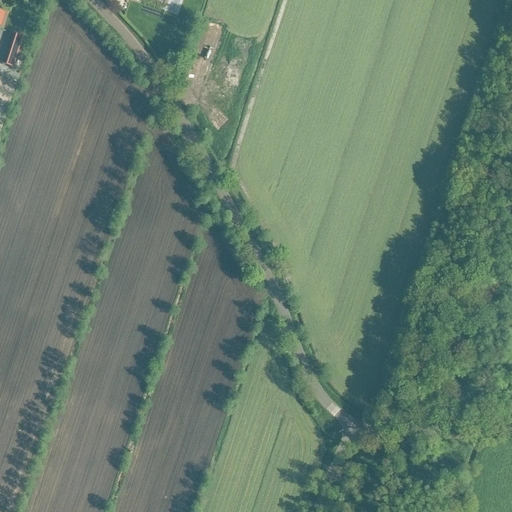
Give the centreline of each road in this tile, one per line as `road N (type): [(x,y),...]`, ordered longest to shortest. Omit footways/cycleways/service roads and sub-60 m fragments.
road 1 (tertiary): [(355,428),(327,404),(169,99),(90,0)]
road 2 (tertiary): [(355,428),(374,435),(511,424)]
